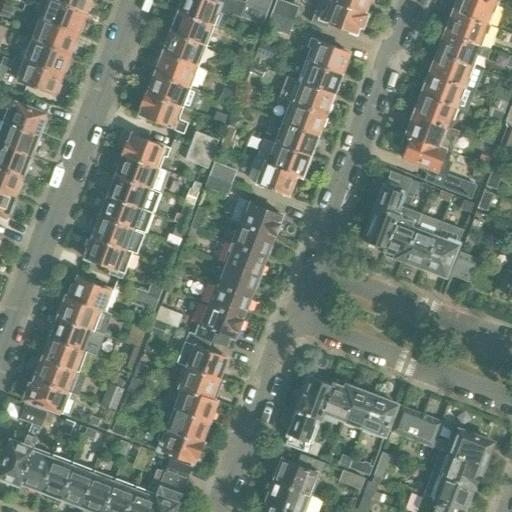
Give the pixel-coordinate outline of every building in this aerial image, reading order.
[(51,0),(50,0),(42,20),(76,33),(76,32),(81,30),(84,24),(81,20),(84,12),(51,0)] [(51,0),(84,12),(84,11),(89,10),(92,3),(89,0),(51,0)] [(179,11),(213,25),(217,12),(222,14),(225,5),(211,0),(182,0),(180,1),(178,8),(179,11)] [(246,0),(245,3),(267,11),(271,0),(246,0)] [(277,0),(276,0),(271,14),(293,22),(298,8),(277,0)] [(329,0),(329,1),(365,15),(366,14),(363,14),(366,5),(370,4),(371,0),(329,0)] [(455,10),(454,12),(488,25),(495,5),(482,0),(455,0),(453,8),(455,10)] [(365,15),(329,1),(325,13),(320,11),(317,20),(355,34),(358,26),(361,27),(365,15)] [(267,11),(245,3),(240,17),(262,25),(267,11)] [(2,5),(0,11),(0,14),(8,17),(11,8),(2,5)] [(171,31),(171,32),(205,45),(213,25),(179,11),(175,21),(172,22),(170,29),(171,31)] [(447,31),(446,33),(480,46),(488,25),(454,12),(451,20),(448,20),(445,28),(447,31)] [(293,22),(271,14),(266,27),(288,35),(293,22)] [(42,20),(34,41),(68,54),(69,52),(73,51),(76,44),(73,41),(76,33),(42,20)] [(163,53),(162,53),(197,67),(205,45),(171,32),(168,41),(164,42),(162,49),(163,53)] [(439,52),(438,54),(472,67),(480,46),(446,33),(443,40),(440,41),(437,49),(439,52)] [(25,37),(18,57),(27,60),(26,62),(60,74),(61,73),(65,71),(68,65),(65,61),(68,54),(34,41),(25,37)] [(311,48),(306,61),(340,74),(341,72),(344,71),(347,65),(345,62),(349,53),(310,38),(307,47),(311,48)] [(260,43),(257,52),(268,56),(272,48),(260,43)] [(158,65),(155,74),(189,88),(197,67),(162,53),(162,54),(162,55),(159,56),(157,62),(158,65)] [(431,73),(464,87),(468,88),(471,79),(468,77),(472,67),(438,54),(438,55),(434,55),(431,64),(433,66),(431,73)] [(27,60),(18,57),(14,55),(7,67),(9,71),(20,72),(22,73),(18,82),(52,95),(53,93),(58,92),(60,86),(57,82),(60,74),(26,62),(27,60)] [(234,66),(244,70),(247,63),(236,58),(234,66)] [(306,61),(299,81),(332,95),(333,93),(336,91),(339,85),(337,82),(340,74),(306,61)] [(252,64),(249,71),(261,76),(264,68),(252,64)] [(426,87),(423,94),(456,107),(464,87),(431,73),(430,75),(427,76),(423,84),(426,87)] [(150,86),(147,95),(182,108),(189,88),(155,74),(155,75),(151,76),(149,83),(150,86)] [(299,81),(291,102),(326,115),(325,113),(329,112),(331,105),(330,102),(332,95),(299,81)] [(506,103),(511,92),(498,87),(494,98),(506,103)] [(220,100),(231,104),(234,96),(223,91),(220,100)] [(418,107),(415,115),(458,131),(449,127),(456,107),(423,94),(422,96),(419,96),(416,104),(418,107)] [(182,108),(147,95),(143,97),(140,104),(142,106),(139,115),(159,123),(178,130),(181,121),(178,120),(182,108)] [(238,97),(235,105),(247,109),(250,102),(238,97)] [(2,122),(6,124),(37,135),(40,128),(44,128),(47,119),(44,116),(45,114),(14,102),(10,113),(6,112),(2,122)] [(291,102),(283,123),(317,136),(320,127),(323,126),(326,119),(324,116),(326,115),(291,102)] [(486,118),(488,119),(499,123),(503,113),(490,108),(486,118)] [(212,120),(223,124),(226,117),(215,113),(212,120)] [(227,126),(228,126),(239,130),(242,123),(243,119),(232,114),(227,126)] [(408,134),(407,135),(450,152),(458,131),(415,115),(412,123),(409,123),(405,131),(408,134)] [(272,119),(264,139),(309,156),(312,148),(316,147),(318,139),(317,136),(283,123),(272,119)] [(0,132),(0,144),(29,156),(31,149),(36,149),(39,140),(36,137),(37,135),(6,124),(2,134),(0,132)] [(500,144),(510,148),(511,141),(511,130),(506,128),(500,144)] [(479,139),(491,144),(494,136),(482,131),(479,139)] [(196,133),(190,146),(212,155),(217,141),(196,133)] [(123,151),(124,154),(158,168),(163,155),(166,157),(170,148),(159,144),(132,134),(128,143),(125,144),(123,151)] [(450,152),(407,135),(407,136),(409,137),(408,139),(407,139),(406,139),(404,139),(403,140),(402,141),(401,142),(401,143),(400,144),(400,146),(401,147),(401,148),(402,149),(404,150),(401,158),(429,168),(425,180),(471,198),(476,186),(446,174),(451,162),(447,160),(450,152)] [(223,139),(220,147),(231,151),(234,144),(223,139)] [(255,158),(254,160),(301,177),(305,168),(308,167),(310,160),(309,158),(309,156),(264,139),(256,159),(255,158)] [(0,167),(21,176),(22,175),(26,174),(30,165),(27,162),(29,156),(0,144),(0,167)] [(212,155),(190,146),(185,160),(206,168),(212,155)] [(116,175),(150,188),(158,168),(124,154),(124,155),(120,164),(118,165),(115,172),(116,175)] [(495,158),(491,169),(502,172),(506,162),(495,158)] [(301,177),(254,160),(251,167),(258,170),(254,183),(288,196),(288,194),(291,195),(294,194),(297,186),(296,183),(293,182),(295,175),(301,177)] [(214,163),(209,175),(231,183),(236,171),(214,163)] [(0,191),(14,196),(16,191),(20,190),(24,181),(21,178),(21,176),(0,167),(0,191)] [(502,172),(491,169),(485,186),(496,189),(498,183),(502,172)] [(108,195),(107,196),(142,209),(150,188),(116,175),(112,185),(110,185),(107,192),(108,195)] [(231,183),(209,175),(205,187),(226,195),(231,183)] [(379,247),(384,249),(396,219),(408,188),(411,180),(397,175),(391,189),(383,186),(384,186),(383,185),(378,198),(379,199),(375,208),(374,208),(371,209),(368,217),(370,220),(371,220),(369,224),(368,223),(363,237),(364,237),(363,241),(366,242),(366,243),(379,248),(379,247)] [(411,180),(408,188),(418,191),(420,184),(411,180)] [(14,196),(0,191),(0,215),(5,218),(6,215),(11,215),(14,206),(11,203),(14,196)] [(483,191),(476,208),(486,212),(492,195),(483,191)] [(452,196),(442,192),(439,199),(449,203),(452,196)] [(103,209),(100,217),(134,230),(146,234),(154,214),(142,209),(107,196),(107,198),(105,199),(102,206),(103,209)] [(230,219),(238,222),(273,235),(277,234),(280,225),(278,223),(281,214),(238,198),(230,219)] [(459,209),(470,213),(473,204),(463,200),(459,209)] [(197,207),(189,228),(198,231),(206,210),(197,207)] [(185,226),(188,218),(180,215),(176,214),(173,221),(176,222),(185,226)] [(394,257),(403,260),(416,226),(419,217),(412,215),(408,224),(396,219),(384,249),(382,253),(384,256),(391,259),(394,257)] [(95,230),(92,237),(126,250),(134,230),(100,217),(99,218),(97,219),(94,226),(95,230)] [(472,220),(467,232),(475,235),(479,223),(472,220)] [(238,222),(230,243),(265,256),(265,255),(269,254),(272,246),(270,243),(273,235),(238,222)] [(441,222),(437,234),(424,268),(424,269),(425,271),(433,274),(436,273),(445,276),(462,229),(441,222)] [(415,265),(424,268),(437,234),(416,226),(403,260),(403,261),(404,264),(412,266),(415,265)] [(198,231),(189,228),(184,240),(193,244),(198,231)] [(475,235),(467,232),(463,244),(470,247),(475,235)] [(166,242),(177,247),(180,239),(169,235),(166,242)] [(108,274),(121,279),(131,252),(126,250),(92,237),(91,239),(89,240),(86,247),(87,250),(84,258),(110,268),(108,274)] [(230,243),(223,264),(258,277),(257,276),(261,275),(264,266),(262,264),(265,256),(230,243)] [(182,247),(178,258),(186,261),(190,250),(182,247)] [(450,275),(451,276),(470,283),(479,260),(459,252),(450,275)] [(158,263),(159,263),(170,267),(172,260),(161,255),(158,263)] [(223,264),(215,284),(249,297),(252,290),(256,289),(259,280),(257,278),(258,277),(223,264)] [(70,284),(65,297),(101,311),(106,298),(110,300),(113,291),(77,277),(74,285),(72,284),(70,284)] [(171,278),(167,289),(174,292),(179,281),(171,278)] [(147,294),(159,298),(159,297),(163,287),(164,284),(159,282),(153,279),(152,283),(147,294)] [(215,284),(207,304),(242,317),(244,310),(248,310),(251,301),(249,298),(249,297),(215,284)] [(159,298),(147,294),(137,289),(131,304),(153,313),(159,298)] [(58,316),(56,317),(89,330),(97,310),(101,311),(65,297),(62,306),(58,307),(56,313),(58,316)] [(242,317),(207,304),(199,326),(195,335),(226,347),(229,337),(233,339),(236,331),(240,330),(243,321),(241,319),(242,317)] [(155,319),(159,321),(167,324),(176,327),(181,315),(159,307),(155,319)] [(50,337),(49,337),(82,350),(89,330),(56,317),(57,319),(53,320),(51,327),(53,330),(50,337)] [(150,331),(159,334),(163,335),(167,324),(159,321),(155,319),(150,331)] [(125,343),(129,345),(139,349),(142,341),(146,329),(147,328),(133,323),(125,343)] [(184,366),(218,379),(221,370),(224,369),(227,362),(225,359),(226,357),(207,350),(209,344),(187,336),(177,363),(184,366)] [(42,357),(41,358),(84,375),(92,354),(82,350),(49,337),(48,338),(49,339),(46,347),(43,348),(40,355),(42,357)] [(121,365),(131,369),(139,349),(129,345),(121,365)] [(84,375),(41,358),(40,358),(41,360),(38,361),(35,368),(37,371),(34,378),(33,378),(77,395),(78,396),(86,375),(84,375)] [(135,372),(144,376),(148,367),(138,363),(138,364),(135,372)] [(184,366),(176,386),(216,401),(210,398),(213,391),(217,393),(222,381),(218,379),(184,366)] [(321,416),(332,385),(327,383),(328,382),(326,382),(327,380),(316,375),(315,378),(314,377),(313,378),(310,377),(308,380),(307,380),(307,381),(304,380),(300,391),(302,392),(302,393),(303,394),(302,398),(301,397),(298,399),(295,406),(297,409),(288,435),(288,436),(284,444),(303,451),(313,423),(318,425),(322,416),(321,416)] [(125,380),(118,378),(114,376),(111,386),(115,387),(121,390),(125,380)] [(29,384),(23,398),(23,399),(69,417),(77,395),(33,378),(32,378),(32,379),(33,380),(32,385),(29,384)] [(143,384),(132,379),(127,391),(139,396),(143,384)] [(334,381),(332,385),(321,416),(322,416),(342,423),(355,389),(354,389),(354,390),(345,386),(344,383),(336,380),(334,381)] [(181,389),(174,408),(209,422),(209,420),(212,419),(215,413),(213,410),(216,401),(176,386),(176,387),(181,389)] [(357,388),(355,389),(342,423),(362,431),(375,397),(366,394),(366,393),(365,391),(357,388)] [(375,397),(362,431),(383,439),(396,405),(387,402),(387,401),(386,398),(378,396),(375,397)] [(106,399),(103,406),(115,410),(118,403),(106,399)] [(36,438),(41,424),(46,412),(24,404),(19,418),(32,423),(28,435),(36,438)] [(122,405),(119,413),(130,417),(133,409),(122,405)] [(403,436),(405,436),(414,413),(400,407),(391,431),(403,436)] [(174,408),(166,429),(203,443),(200,442),(203,434),(207,433),(210,426),(207,423),(209,422),(174,408)] [(53,415),(46,412),(41,424),(49,426),(53,415)] [(405,436),(418,441),(427,418),(414,413),(405,436)] [(13,421),(0,416),(0,424),(11,428),(13,421)] [(88,424),(97,427),(100,420),(91,416),(88,424)] [(427,418),(418,441),(431,447),(440,423),(427,418)] [(73,424),(66,421),(61,432),(69,435),(73,424)] [(114,424),(111,432),(124,437),(126,431),(124,428),(114,424)] [(87,428),(84,435),(93,439),(96,432),(87,428)] [(451,446),(448,453),(483,466),(492,443),(453,428),(447,444),(451,446)] [(203,443),(166,429),(158,450),(192,463),(195,457),(197,458),(203,443)] [(1,479),(18,485),(32,448),(32,449),(36,438),(28,435),(14,430),(10,442),(7,443),(4,450),(5,453),(0,467),(0,472),(1,472),(3,477),(2,477),(1,479)] [(403,436),(391,431),(387,442),(399,446),(403,436)] [(128,444),(121,441),(116,452),(124,455),(128,444)] [(308,453),(315,456),(320,445),(312,442),(308,453)] [(38,490),(40,491),(53,457),(32,449),(32,448),(18,485),(19,485),(19,483),(27,486),(28,489),(35,492),(38,490)] [(141,449),(138,448),(131,467),(142,471),(145,463),(149,452),(141,449)] [(439,449),(430,472),(472,488),(474,489),(483,466),(448,453),(439,449)] [(373,475),(374,476),(380,478),(383,479),(391,457),(381,453),(373,475)] [(271,480),(311,495),(323,464),(300,455),(296,464),(282,458),(278,467),(275,468),(272,476),(274,479),(271,480)] [(59,498),(60,499),(73,464),(53,457),(40,491),(48,494),(49,497),(56,499),(59,498)] [(338,464),(347,468),(350,461),(341,457),(338,464)] [(155,495),(149,511),(173,511),(190,468),(169,459),(164,473),(163,474),(158,484),(158,486),(155,495)] [(353,459),(349,468),(368,476),(372,467),(353,459)] [(79,506),(80,507),(94,472),(73,464),(60,499),(69,502),(70,505),(77,507),(79,506)] [(158,484),(163,474),(164,473),(156,470),(152,482),(158,484)] [(338,482),(360,490),(364,479),(343,471),(338,482)] [(91,511),(93,511),(95,511),(102,511),(114,480),(94,472),(80,507),(82,507),(83,510),(89,511),(91,511)] [(430,472),(422,494),(433,498),(434,498),(463,509),(464,508),(467,509),(471,497),(468,496),(472,488),(430,472)] [(368,481),(361,497),(371,500),(376,487),(377,487),(380,478),(374,476),(371,483),(368,481)] [(125,511),(135,488),(114,480),(102,511),(125,511)] [(268,494),(265,502),(291,511),(304,511),(311,495),(271,480),(272,482),(269,483),(266,492),(268,494)] [(149,511),(155,495),(158,486),(158,484),(152,482),(151,482),(148,492),(135,488),(125,511),(149,511)] [(422,494),(415,511),(462,511),(463,509),(434,498),(433,498),(422,494)] [(361,497),(356,510),(355,511),(367,511),(372,501),(371,500),(361,497)] [(291,511),(265,502),(261,511),(291,511)]
